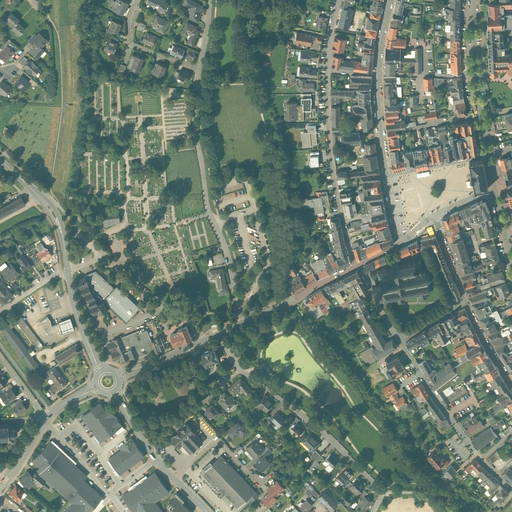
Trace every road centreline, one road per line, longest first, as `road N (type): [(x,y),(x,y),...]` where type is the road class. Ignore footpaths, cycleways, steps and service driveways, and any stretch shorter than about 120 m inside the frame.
road 1 (residential): [(243,322),(206,204),(193,128),(199,69)]
road 2 (residential): [(373,511),(383,492),(297,411),(239,370)]
road 3 (residential): [(357,263),(332,177),(327,66)]
road 4 (residential): [(378,73),(400,244)]
road 5 (residential): [(200,341),(188,321),(102,256),(67,269)]
road 6 (residential): [(399,340),(480,459)]
road 7 (residential): [(243,322),(357,263)]
road 8 (residential): [(271,474),(253,480),(214,442),(173,478)]
